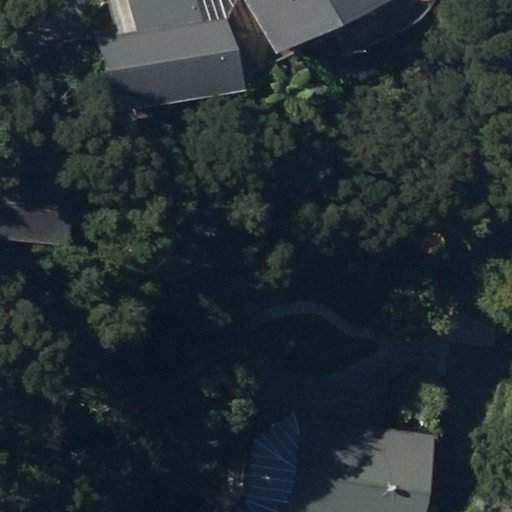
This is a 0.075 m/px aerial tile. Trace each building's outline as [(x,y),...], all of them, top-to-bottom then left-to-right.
[(94,0),(101,40),(77,44),(88,121),(208,103),(197,25),(179,28),(174,0),(94,0)] [(220,0),(248,60),(362,9),(358,0),(220,0)] [(0,250),(33,255),(40,195),(0,190),(0,250)] [(426,336),(487,345),(491,317),(430,309),(426,336)] [(511,398),(500,446),(511,449),(511,398)] [(228,504),(217,511),(399,511),(411,440),(273,417),(238,442),(228,504)]
